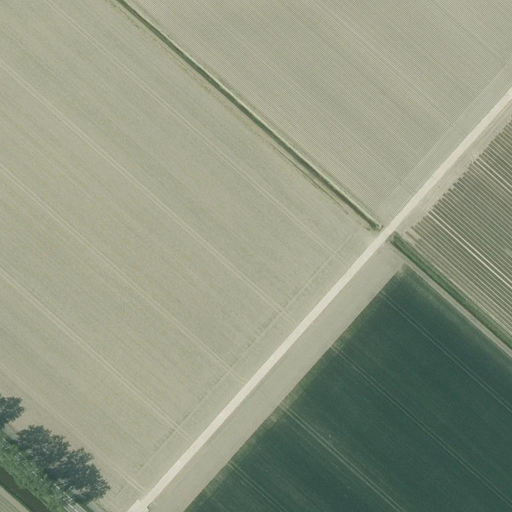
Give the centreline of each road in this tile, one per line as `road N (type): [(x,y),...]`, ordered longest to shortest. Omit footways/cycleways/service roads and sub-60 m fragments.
road 1 (track): [(380,240),(136,511)]
road 2 (track): [(380,240),(109,0)]
road 3 (track): [(511,92),(380,240)]
